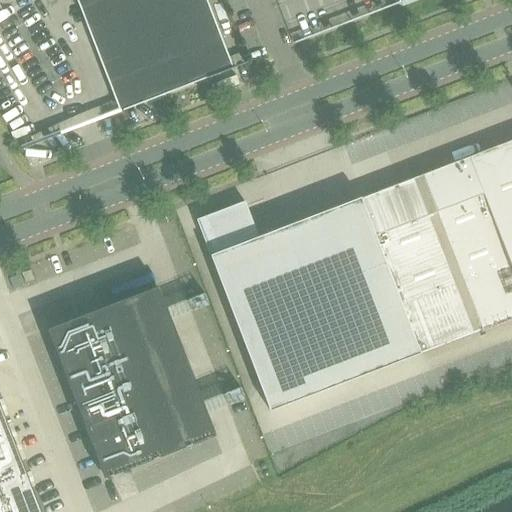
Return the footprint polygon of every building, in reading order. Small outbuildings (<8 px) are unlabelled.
[(208,73),(210,77),(234,67),(234,65),(232,66),(206,0),(76,0),(87,28),(90,27),(110,79),(117,86),(124,91),(131,95),(139,96),(149,96),(208,73)] [(17,147),(28,143),(26,137),(15,141),(17,147)] [(511,140),(417,177),(361,199),(250,242),(236,206),(198,221),(272,411),(421,353),(477,331),(511,317),(511,140)] [(213,429),(160,291),(49,334),(110,494),(191,462),(183,440),(213,429)] [(39,511),(0,410),(0,511),(39,511)]
